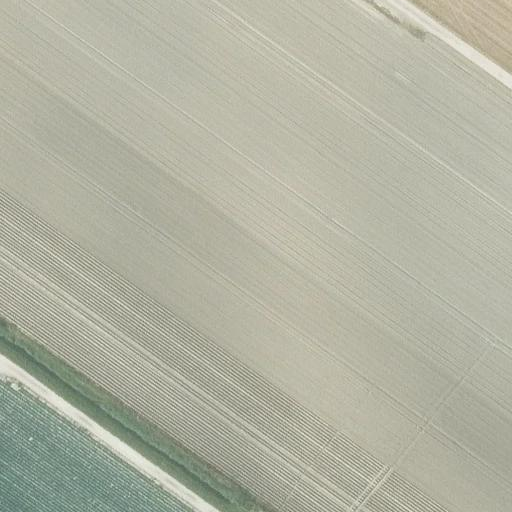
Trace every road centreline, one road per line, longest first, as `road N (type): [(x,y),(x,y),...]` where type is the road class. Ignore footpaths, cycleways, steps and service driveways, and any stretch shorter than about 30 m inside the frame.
road 1 (track): [(203,511),(0,366)]
road 2 (track): [(511,86),(389,0)]
